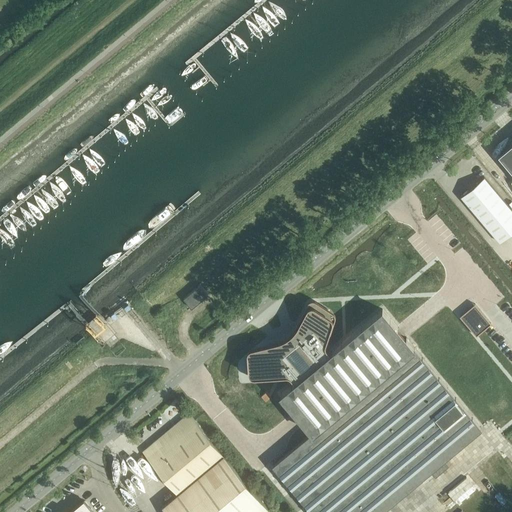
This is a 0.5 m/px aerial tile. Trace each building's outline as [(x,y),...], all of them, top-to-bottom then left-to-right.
[(511,142),(498,154),(511,170),(511,142)] [(461,196),(486,226),(509,207),(484,176),(461,196)] [(387,230),(403,250),(412,242),(397,223),(387,230)] [(478,223),(454,242),(486,282),(510,263),(478,223)] [(183,298),(190,307),(206,293),(199,285),(183,298)] [(474,303),(460,315),(477,334),(491,323),(474,303)] [(291,353),(262,349),(262,378),(292,374),(298,380),(280,393),(313,432),(273,465),(312,511),(379,511),(430,470),(435,477),(448,465),(443,459),(480,428),(382,309),(329,350),(324,343),(333,322),(319,312),(310,342),(291,353)] [(162,506),(167,511),(262,511),(268,507),(188,412),(142,450),(177,493),(162,506)] [(501,496),(506,494),(503,487),(498,489),(501,496)] [(94,511),(84,500),(69,511),(94,511)]
